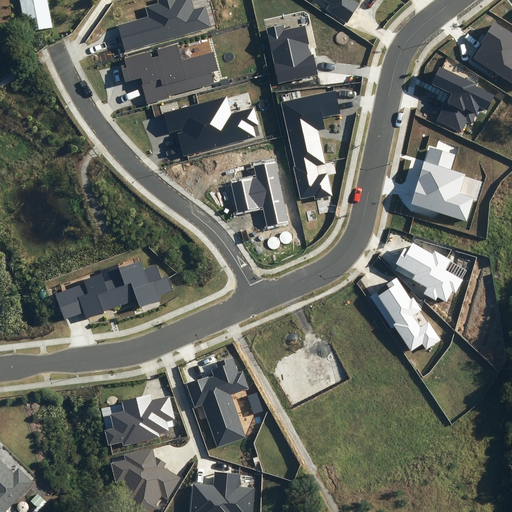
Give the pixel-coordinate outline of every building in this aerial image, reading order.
[(47,0),(18,0),(25,33),(52,28),(47,0)] [(118,24),(126,51),(212,25),(206,5),(196,8),(193,0),(158,0),(159,2),(146,6),(149,15),(118,24)] [(327,0),(331,2),(327,8),(348,22),(360,3),(356,0),(327,0)] [(469,57),(511,83),(511,33),(492,21),(469,57)] [(269,28),(279,82),(318,75),(314,53),(312,53),(306,23),(284,28),(283,25),(269,28)] [(118,43),(95,42),(94,51),(117,52),(118,43)] [(120,58),(127,81),(141,77),(148,103),(217,84),(213,71),(219,69),(214,51),(183,60),(178,42),(159,48),(160,54),(152,56),(151,50),(120,58)] [(336,89),(281,101),(295,165),(302,198),(315,195),(315,197),(333,193),(329,171),(321,173),(319,163),(327,162),(319,129),(327,128),(325,116),(341,112),(336,89)] [(228,94),(165,111),(171,132),(177,130),(184,155),(257,135),(254,126),(260,124),(255,106),(233,112),(228,94)] [(411,238),(397,262),(415,273),(413,277),(428,285),(424,290),(438,298),(439,295),(447,300),(453,289),(455,291),(463,277),(446,267),(451,258),(435,249),(434,251),(411,238)] [(142,260),(57,293),(67,318),(85,312),(87,317),(138,298),(141,306),(162,298),(160,294),(176,288),(170,274),(164,276),(158,262),(145,267),(142,260)] [(411,350),(423,342),(427,348),(442,338),(430,320),(421,325),(414,314),(422,308),(414,296),(411,297),(398,276),(388,282),(391,287),(379,294),(396,321),(394,323),(411,350)] [(248,436),(233,393),(246,389),(250,388),(242,363),(237,364),(234,355),(211,363),(214,372),(187,381),(196,406),(203,403),(218,446),(248,436)] [(170,429),(168,419),(176,417),(171,394),(162,396),(153,398),(152,394),(123,400),(125,409),(111,412),(114,426),(106,428),(110,443),(124,440),(125,444),(161,435),(161,432),(170,429)] [(156,457),(155,459),(152,447),(124,455),(125,459),(111,463),(122,510),(124,511),(160,511),(161,510),(156,507),(162,496),(168,499),(181,478),(164,468),(167,463),(156,457)] [(0,511),(3,511),(32,482),(17,468),(12,473),(0,461),(0,511)] [(253,511),(255,486),(240,486),(241,473),(215,471),(215,484),(193,483),(191,511),(253,511)]
